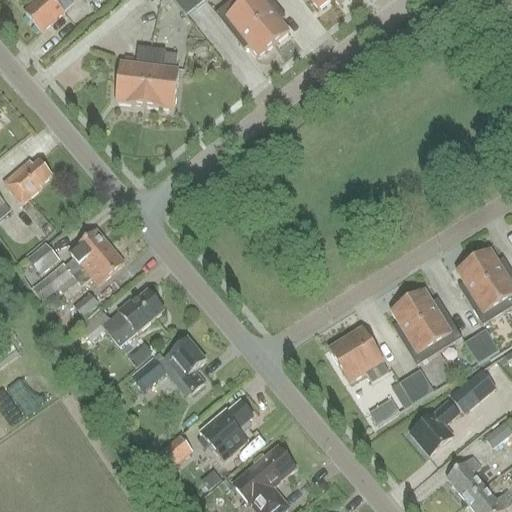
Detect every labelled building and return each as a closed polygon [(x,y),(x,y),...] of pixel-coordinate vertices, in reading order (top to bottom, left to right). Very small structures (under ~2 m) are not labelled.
[(56,0),(41,0),(24,15),(41,35),(64,16),(53,3),(56,0)] [(171,0),(185,17),(195,9),(188,0),(171,0)] [(188,0),(195,9),(205,1),(203,0),(188,0)] [(258,60),(273,48),(235,0),(215,16),(244,53),(249,49),(258,60)] [(235,0),(273,48),(289,35),(280,24),(285,20),(269,0),(235,0)] [(318,12),(333,0),(300,0),(304,5),(309,1),(318,12)] [(145,109),(151,52),(137,50),(135,68),(120,66),(115,106),(145,109)] [(151,52),(145,109),(174,113),(179,73),(163,71),(165,53),(151,52)] [(39,190),(51,180),(38,165),(33,170),(29,165),(4,187),(22,208),(41,192),(39,190)] [(59,294),(111,252),(96,234),(69,256),(74,263),(65,270),(63,267),(32,292),(42,306),(58,292),(59,294)] [(41,279),(56,266),(43,250),(27,264),(41,279)] [(111,252),(59,294),(67,304),(91,284),(97,291),(125,269),(111,252)] [(473,263),(505,315),(511,310),(511,275),(503,261),(498,265),(490,252),(473,263)] [(482,329),(505,315),(473,263),(456,273),(464,286),(458,289),(482,329)] [(408,303),(440,355),(462,341),(438,302),(432,305),(425,293),(408,303)] [(121,351),(137,337),(165,314),(148,294),(133,307),(131,304),(109,323),(102,314),(80,332),(91,345),(105,333),(121,351)] [(83,321),(97,308),(89,298),(74,311),(83,321)] [(417,369),(440,355),(408,303),(391,314),(398,326),(393,329),(417,369)] [(328,352),(350,387),(384,365),(363,331),(328,352)] [(476,338),(489,359),(499,353),(487,332),(476,338)] [(478,366),(489,359),(476,338),(466,345),(478,366)] [(163,363),(164,364),(170,371),(193,397),(205,387),(194,375),(206,365),(187,342),(163,363)] [(154,346),(134,359),(140,369),(161,357),(154,346)] [(164,376),(158,369),(153,363),(132,380),(132,381),(143,394),(144,395),(165,377),(164,376)] [(410,379),(423,400),(434,394),(421,373),(410,379)] [(465,419),(496,392),(481,374),(450,401),(465,419)] [(412,407),(423,400),(410,379),(399,386),(401,388),(412,407)] [(444,430),(459,417),(448,405),(410,438),(429,461),(454,441),(444,430)] [(247,426),(253,422),(240,406),(228,416),(226,414),(207,431),(200,436),(224,465),(248,445),(242,438),(251,430),(247,426)] [(484,442),(491,450),(493,453),(511,437),(511,434),(505,426),(502,428),(484,442)] [(194,451),(185,439),(154,463),(161,473),(174,463),(176,465),(194,451)] [(254,467),(255,469),(232,489),(251,511),(288,511),(272,492),(290,477),(287,473),(292,469),(279,453),(267,464),(263,459),(260,458),(253,463),(254,467)] [(466,506),(484,491),(473,478),(481,472),(472,461),(447,482),(466,506)] [(484,491),(466,506),(471,511),(506,511),(511,509),(502,498),(495,504),(484,491)]
